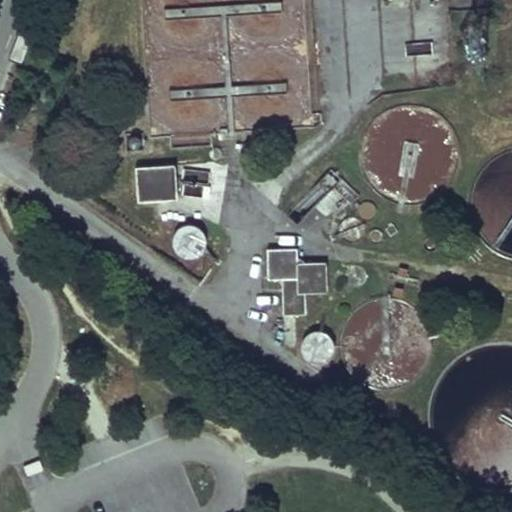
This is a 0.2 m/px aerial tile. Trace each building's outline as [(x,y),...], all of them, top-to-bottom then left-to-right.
[(213,146),(212,134),(314,128),(305,0),(140,0),(149,138),(169,137),(170,149),(213,146)] [(463,26),(467,54),(485,52),(481,24),(463,26)] [(435,199),(451,185),(459,169),(461,148),(455,129),(442,114),(425,106),(404,104),(385,110),(371,123),(361,140),(360,160),(366,179),(379,194),(395,203),(418,205),(435,199)] [(511,147),(501,150),(483,163),(471,183),(468,205),(474,227),(487,244),(506,255),(511,256),(511,147)] [(175,164),(135,167),(138,202),(177,199),(175,164)] [(191,258),(196,256),(200,253),(203,250),(205,245),(205,240),(205,237),(202,232),(198,228),(194,226),(189,225),(185,226),(180,228),(177,231),(174,236),(173,240),(173,245),(175,249),(178,253),(184,257),(187,258),(191,258)] [(267,249),(268,279),(282,279),(284,314),(306,313),(305,292),(322,292),(321,262),(298,263),(297,248),(267,249)] [(165,293),(153,285),(147,294),(159,302),(165,293)] [(369,301),(355,310),(345,324),(340,343),(343,361),(353,376),(367,386),(386,390),(405,386),(419,377),(429,361),(433,344),(430,327),(420,312),(405,302),(387,298),(369,301)] [(319,363),(324,362),(328,359),(331,355),(333,351),(333,346),(332,341),(330,338),(326,334),(322,332),(317,331),(313,332),(308,334),(305,337),(302,341),(301,346),(301,351),(303,355),(306,359),(310,362),(315,363),(319,363)] [(511,344),(501,343),(486,345),(473,349),(459,357),(449,365),(441,376),(434,390),(430,403),(429,418),(430,432),(435,446),(442,459),(451,470),(460,478),(473,485),(488,489),(503,491),(511,489),(511,344)]
